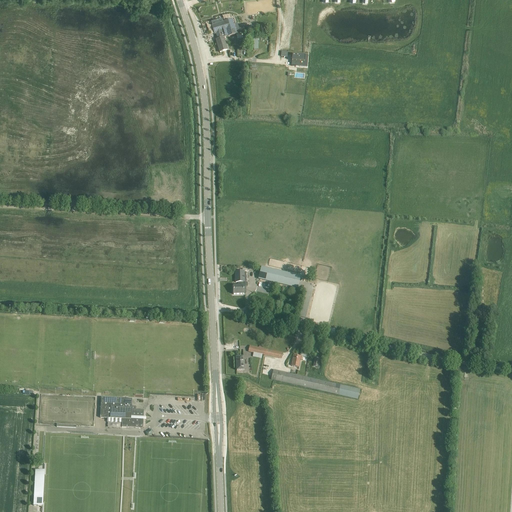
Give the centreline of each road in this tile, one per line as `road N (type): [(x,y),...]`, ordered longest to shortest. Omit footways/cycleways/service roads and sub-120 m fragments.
road 1 (secondary): [(211,309),(205,106),(179,0)]
road 2 (unclassified): [(511,369),(217,308)]
road 3 (track): [(0,209),(207,220)]
road 4 (secondary): [(220,511),(211,309)]
